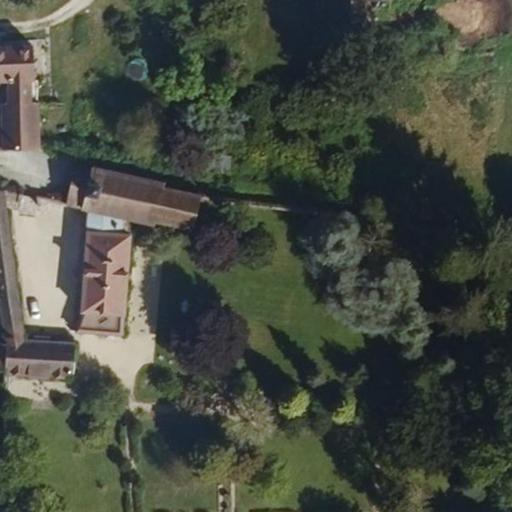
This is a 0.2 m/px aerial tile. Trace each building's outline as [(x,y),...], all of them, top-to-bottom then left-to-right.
[(43,152),(40,53),(0,50),(0,91),(8,92),(9,132),(0,132),(0,147),(34,153),(43,152)] [(348,89),(342,51),(321,52),(325,91),(348,89)] [(353,124),(348,89),(325,91),(329,127),(353,124)] [(200,201),(75,169),(62,209),(88,216),(132,228),(190,240),(200,201)] [(24,222),(27,200),(0,193),(0,216),(12,219),(24,222)] [(72,384),(72,343),(30,337),(12,219),(0,216),(0,292),(3,334),(6,373),(72,384)] [(121,349),(132,228),(88,216),(80,324),(72,343),(121,349)] [(31,462),(32,426),(17,424),(16,460),(31,462)] [(50,462),(50,449),(35,448),(35,462),(50,462)]
